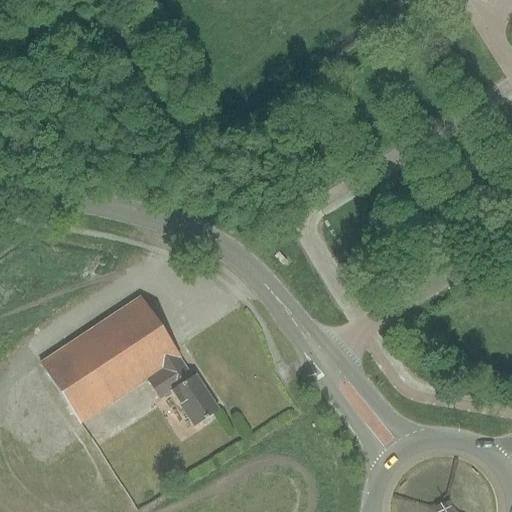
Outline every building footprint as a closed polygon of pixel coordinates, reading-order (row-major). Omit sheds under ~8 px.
[(185,0),(181,0),(178,5),(188,12),(193,5),(185,0)] [(198,0),(196,0),(193,5),(202,12),(207,6),(198,0)] [(241,0),(225,0),(226,19),(242,19),(241,0)] [(258,0),(241,0),(242,19),(258,19),(258,0)] [(274,0),(258,0),(258,19),(274,19),(274,0)] [(178,5),(173,11),(183,18),(188,12),(178,5)] [(193,5),(188,12),(198,19),(202,12),(193,5)] [(188,12),(183,18),(193,25),(198,19),(188,12)] [(140,298),(69,345),(41,364),(80,424),(146,381),(159,401),(171,394),(194,428),(219,411),(195,375),(192,378),(179,359),(180,358),(140,298)]
